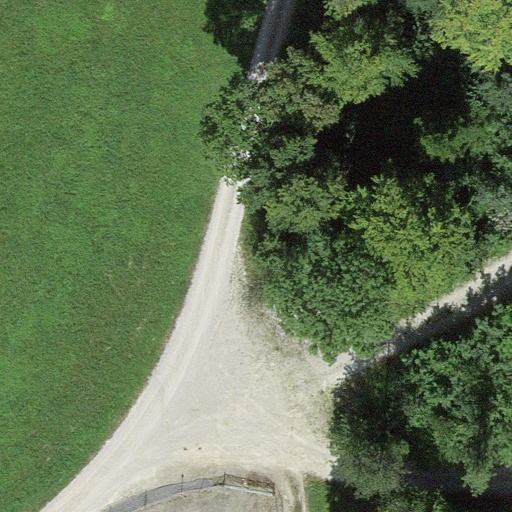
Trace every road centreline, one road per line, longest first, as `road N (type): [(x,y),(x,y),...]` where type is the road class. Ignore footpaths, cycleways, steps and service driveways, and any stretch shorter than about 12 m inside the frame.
road 1 (track): [(293,0),(226,284),(178,439),(76,511)]
road 2 (track): [(178,439),(228,462),(398,473),(511,461)]
